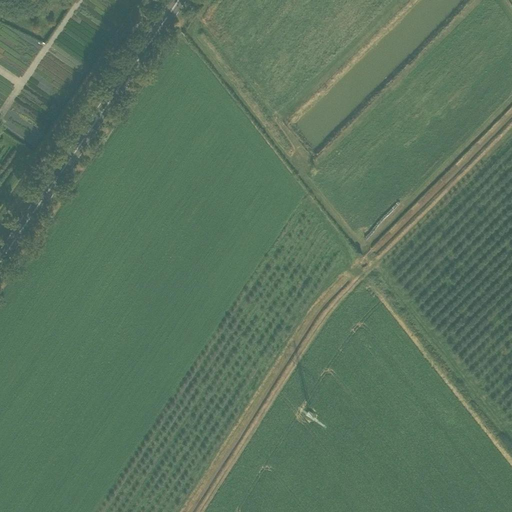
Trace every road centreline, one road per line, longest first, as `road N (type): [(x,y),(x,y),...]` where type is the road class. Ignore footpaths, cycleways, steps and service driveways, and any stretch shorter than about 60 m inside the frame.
road 1 (track): [(394,0),(268,133),(511,438)]
road 2 (primary): [(0,261),(178,0)]
